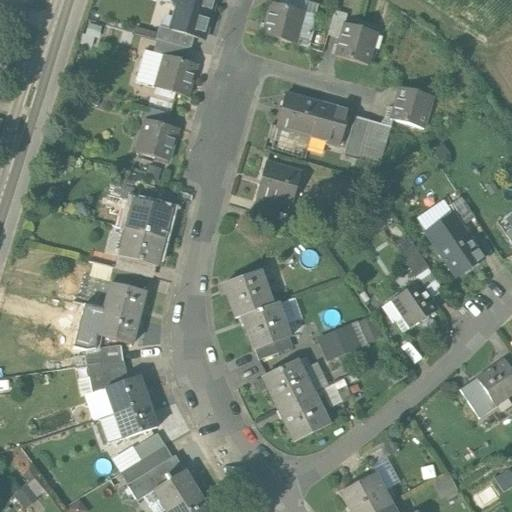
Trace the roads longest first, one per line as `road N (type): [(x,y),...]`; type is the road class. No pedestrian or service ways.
road 1 (residential): [(239,64),(197,239),(191,303),(216,409),(279,489)]
road 2 (residential): [(279,489),(328,464),(456,357),(472,327),(509,297)]
road 3 (tertiary): [(8,202),(79,0)]
road 4 (track): [(398,0),(481,62),(511,34)]
road 5 (residential): [(239,64),(375,99)]
